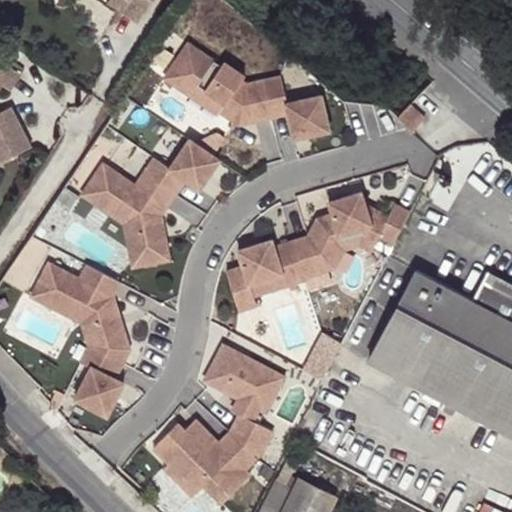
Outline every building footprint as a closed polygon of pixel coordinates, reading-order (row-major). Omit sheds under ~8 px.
[(105,0),(104,2),(119,12),(126,0),(105,0)] [(126,0),(119,12),(135,23),(149,0),(126,0)] [(167,76),(261,131),(273,109),(277,111),(291,88),(229,53),(227,57),(190,36),(167,76)] [(0,60),(0,160),(28,146),(8,105),(0,109),(0,85),(8,91),(20,74),(0,60)] [(296,135),(337,128),(330,88),(290,95),(296,135)] [(417,97),(402,114),(415,125),(430,108),(417,97)] [(84,193),(127,219),(134,265),(176,259),(169,213),(185,186),(211,182),(228,152),(194,132),(176,162),(157,151),(141,177),(105,157),(84,193)] [(337,217),(241,244),(245,260),(230,264),(242,308),(262,302),(257,285),(411,241),(400,202),(376,209),(369,185),(331,196),(337,217)] [(51,255),(33,296),(95,322),(80,358),(91,363),(77,397),(111,412),(146,331),(115,317),(132,278),(89,260),(85,270),(51,255)] [(366,359),(511,437),(511,283),(485,269),(469,297),(414,268),(366,359)] [(309,366),(329,374),(345,336),(324,328),(309,366)] [(266,422),(291,369),(225,338),(206,378),(244,396),(226,434),(178,412),(159,451),(173,457),(165,472),(237,506),(275,426),(266,422)] [(327,511),(335,497),(287,472),(267,511),(327,511)] [(511,511),(487,500),(481,511),(511,511)]
